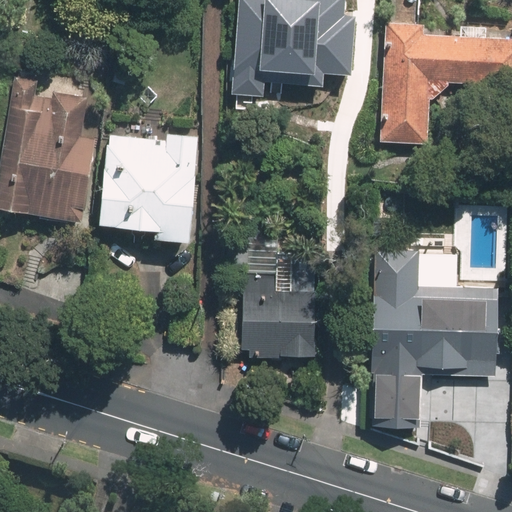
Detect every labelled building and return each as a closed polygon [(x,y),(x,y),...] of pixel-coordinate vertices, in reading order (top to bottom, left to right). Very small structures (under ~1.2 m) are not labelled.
[(342,0),(236,0),(229,99),(260,102),(262,88),(320,92),(321,80),(348,82),(353,22),(341,21),(342,0)] [(378,146),(424,148),(427,103),(430,103),(445,91),(446,86),(511,89),(511,43),(422,40),(422,28),(384,26),(378,146)] [(0,154),(0,213),(77,227),(92,141),(78,139),(85,100),(51,94),(50,102),(33,99),(35,84),(13,80),(0,154)] [(185,249),(197,141),(166,137),(164,151),(142,149),(143,142),(108,138),(107,149),(104,149),(95,232),(151,238),(150,246),(185,249)] [(247,240),(247,266),(242,266),(240,358),(310,360),(311,297),(289,296),(290,263),(275,263),(276,241),(247,240)] [(374,369),(500,372),(501,349),(511,349),(511,320),(502,320),(503,285),(423,284),(424,247),(377,245),(374,369)]
